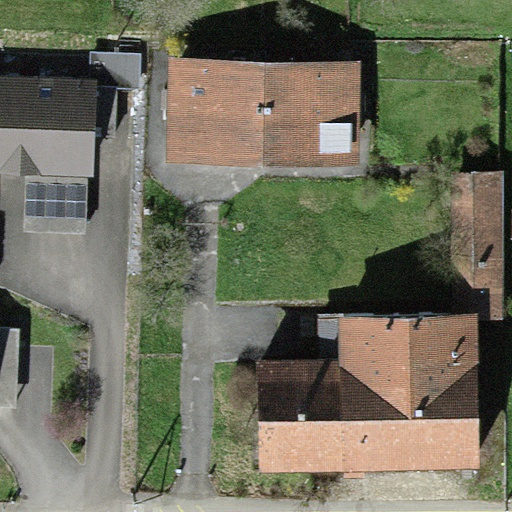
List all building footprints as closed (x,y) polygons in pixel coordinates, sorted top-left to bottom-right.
[(263,172),(263,75),(168,74),(167,172),(263,172)] [(263,75),(263,172),(357,173),(358,76),(263,75)] [(118,92),(0,87),(0,182),(96,185),(97,147),(116,148),(118,92)] [(443,189),(448,331),(480,330),(496,329),(491,188),(443,189)] [(275,382),(278,480),(485,473),(480,330),(448,331),(344,334),(346,379),(275,382)] [(25,333),(0,332),(0,350),(24,352),(25,333)]
